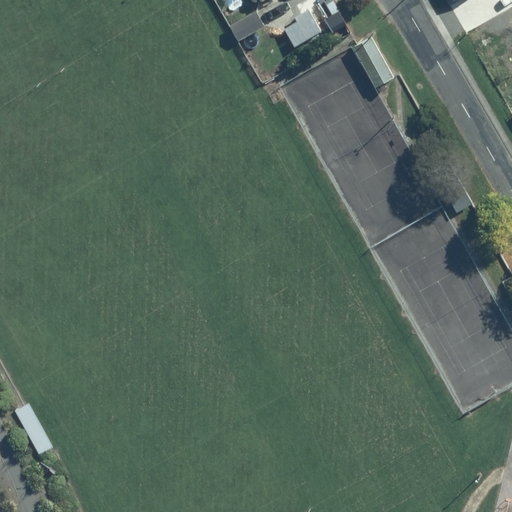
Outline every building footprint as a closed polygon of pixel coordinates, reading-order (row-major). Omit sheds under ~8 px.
[(243,0),(224,0),(231,13),(246,5),(243,0)] [(469,0),(446,0),(452,10),(469,0)] [(306,6),(294,14),(297,18),(284,26),(296,44),(320,29),(306,6)] [(458,18),(461,24),(475,49),(497,37),(480,6),(458,18)] [(254,7),(250,10),(227,23),(236,39),(264,23),(254,7)] [(348,45),(351,49),(373,85),(393,72),(368,32),(348,45)] [(59,447),(33,400),(17,409),(43,456),(59,447)]
